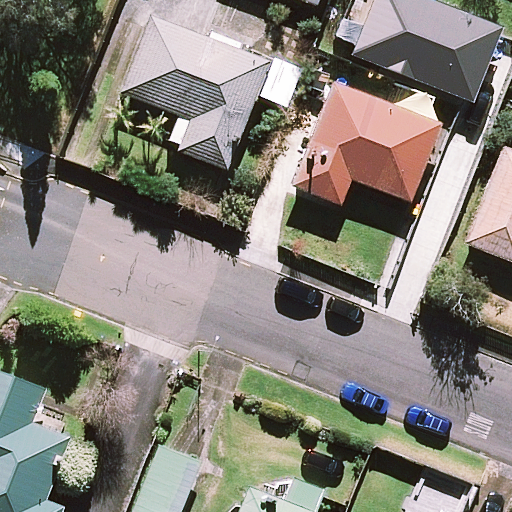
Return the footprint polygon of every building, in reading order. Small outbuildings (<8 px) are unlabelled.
[(260,64),(146,20),(117,95),(176,118),(165,149),(219,170),(260,64)] [(455,70),(424,57),(411,88),(443,101),(455,70)] [(297,70),(269,59),(253,103),(281,113),(297,70)] [(431,126),(324,85),(285,187),(333,206),(342,180),(401,203),(431,126)] [(511,156),(495,150),(457,245),(511,266),(511,265),(511,156)] [(37,389),(0,375),(0,511),(54,511),(58,504),(38,496),(62,432),(26,419),(37,389)] [(174,511),(194,461),(154,445),(128,511),(174,511)] [(312,511),(320,492),(284,478),(274,505),(239,492),(231,511),(312,511)]
